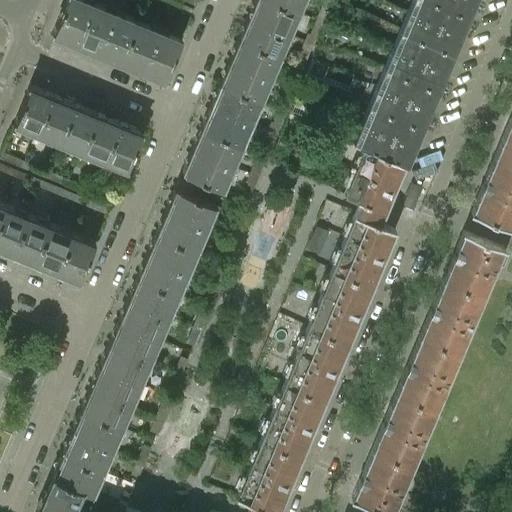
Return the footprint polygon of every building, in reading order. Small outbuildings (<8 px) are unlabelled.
[(88,0),(64,0),(51,32),(73,41),(90,1),(88,0)] [(193,8),(173,0),(168,0),(167,4),(190,14),(193,8)] [(267,0),(253,0),(246,17),(289,35),(298,13),(267,0)] [(267,0),(298,13),(303,0),(267,0)] [(321,4),(314,20),(320,22),(329,0),(328,0),(320,0),(319,3),(321,4)] [(465,13),(432,0),(416,0),(404,31),(450,50),(465,13)] [(432,0),(465,13),(470,0),(432,0)] [(90,1),(73,41),(95,51),(112,10),(90,1)] [(112,10),(95,51),(117,59),(134,19),(112,10)] [(246,17),(236,39),(279,57),(289,35),(246,17)] [(134,19),(117,59),(140,69),(157,28),(134,19)] [(307,32),(303,41),(311,44),(320,22),(314,20),(309,33),(307,32)] [(157,28),(140,69),(163,78),(180,38),(157,28)] [(450,50),(404,31),(388,68),(434,87),(450,50)] [(236,39),(227,61),(270,80),(279,57),(236,39)] [(311,44),(303,41),(301,47),(303,48),(296,65),(301,67),(311,44)] [(227,61),(218,83),(261,101),(270,80),(227,61)] [(289,77),(285,86),(292,89),(301,67),(296,65),(290,77),(289,77)] [(434,87),(388,68),(372,104),(419,124),(434,87)] [(52,93),(29,83),(12,124),(35,134),(52,93)] [(218,83),(208,105),(251,123),(261,101),(218,83)] [(284,92),(278,109),(283,111),(292,89),(285,86),(282,91),(284,92)] [(74,102),(52,93),(35,134),(57,143),(74,102)] [(96,111),(74,102),(57,143),(79,152),(96,111)] [(419,124),(372,104),(356,142),(363,144),(403,161),(419,124)] [(208,105),(199,127),(242,145),(251,123),(208,105)] [(270,121),(267,130),(274,133),(283,111),(278,109),(272,122),(270,121)] [(511,110),(494,153),(511,160),(511,110)] [(118,120),(96,111),(79,152),(101,161),(118,120)] [(141,130),(118,120),(101,161),(124,170),(141,130)] [(199,127),(190,149),(232,168),(242,145),(199,127)] [(274,133),(267,130),(264,136),(266,137),(259,153),(265,155),(274,133)] [(403,161),(363,144),(343,192),(359,198),(357,205),(354,211),(378,221),(381,215),(383,209),(403,161)] [(190,149),(181,171),(223,189),(232,168),(190,149)] [(0,152),(0,158),(21,167),(23,160),(1,151),(0,152)] [(252,165),(248,175),(255,178),(265,155),(259,153),(254,166),(252,165)] [(511,222),(511,160),(494,153),(470,211),(510,227),(511,222)] [(46,170),(23,160),(21,167),(43,176),(46,170)] [(0,170),(15,177),(17,170),(0,163),(0,170)] [(40,180),(17,170),(15,177),(37,186),(40,180)] [(68,179),(46,170),(43,176),(65,185),(68,179)] [(255,178),(248,175),(246,180),(248,181),(242,195),(247,198),(255,178)] [(90,188),(68,179),(65,185),(87,194),(90,188)] [(191,184),(178,179),(174,187),(187,192),(191,184)] [(62,189),(40,180),(37,186),(59,195),(62,189)] [(174,187),(163,212),(205,229),(216,205),(187,192),(174,187)] [(112,198),(90,188),(87,194),(110,204),(112,198)] [(84,198),(62,189),(59,195),(81,204),(84,198)] [(108,208),(84,198),(81,204),(105,214),(108,208)] [(4,203),(0,212),(0,249),(9,253),(27,212),(4,203)] [(354,211),(331,267),(371,283),(394,228),(378,221),(354,211)] [(27,212),(9,253),(31,262),(49,221),(27,212)] [(163,212),(154,233),(196,250),(205,229),(163,212)] [(49,221),(31,262),(53,271),(71,230),(49,221)] [(237,222),(230,239),(235,241),(242,225),(237,222)] [(503,245),(463,229),(442,277),(482,294),(503,245)] [(71,230),(53,271),(77,281),(94,240),(71,230)] [(154,233),(145,255),(187,272),(196,250),(154,233)] [(224,252),(230,254),(235,241),(230,239),(224,252)] [(145,255),(135,277),(177,295),(187,272),(145,255)] [(218,267),(211,283),(217,286),(224,269),(218,267)] [(371,283),(331,267),(307,323),(347,340),(371,283)] [(135,277),(126,299),(168,317),(177,295),(135,277)] [(482,294),(442,277),(419,334),(458,350),(482,294)] [(206,297),(211,299),(217,286),(211,283),(206,297)] [(126,299),(117,320),(158,339),(168,317),(126,299)] [(200,311),(193,328),(198,330),(205,313),(200,311)] [(117,320),(107,344),(148,361),(158,339),(117,320)] [(307,323),(283,381),(323,397),(347,340),(307,323)] [(187,341),(193,343),(198,330),(193,328),(187,341)] [(458,350),(419,334),(395,391),(435,407),(458,350)] [(107,344),(97,366),(139,383),(148,361),(107,344)] [(181,356),(174,373),(180,375),(187,358),(181,356)] [(97,366),(88,388),(129,405),(139,383),(97,366)] [(180,375),(174,373),(169,385),(174,388),(180,375)] [(323,397),(283,381),(260,438),(299,454),(323,397)] [(88,388),(82,401),(79,409),(121,426),(129,405),(88,388)] [(435,407),(395,391),(371,447),(411,464),(435,407)] [(163,400),(156,417),(161,419),(168,402),(163,400)] [(79,409),(69,431),(111,449),(121,426),(79,409)] [(150,430),(156,432),(161,419),(156,417),(150,430)] [(69,431),(60,454),(101,472),(111,449),(69,431)] [(299,454),(260,438),(236,495),(251,501),(276,511),(299,454)] [(145,444),(138,460),(143,463),(150,446),(145,444)] [(411,464),(371,447),(351,496),(391,511),(411,464)] [(60,454),(51,476),(92,493),(101,472),(60,454)] [(143,463),(138,460),(132,474),(138,476),(143,463)] [(51,476),(36,510),(35,511),(65,511),(73,506),(84,511),(92,493),(51,476)] [(120,503),(124,504),(126,505),(132,490),(126,488),(120,503)] [(275,511),(276,511),(251,501),(246,511),(275,511)]
